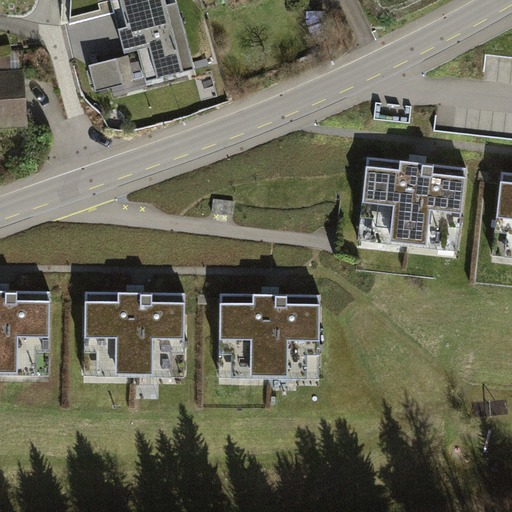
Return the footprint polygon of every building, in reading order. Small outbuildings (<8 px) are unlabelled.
[(166,0),(117,0),(113,1),(122,36),(126,53),(139,50),(140,53),(147,82),(195,70),(178,4),(168,7),(166,0)] [(133,71),(129,56),(117,60),(121,74),(133,71)] [(23,73),(0,74),(0,125),(26,124),(23,73)] [(465,171),(371,161),(363,239),(457,249),(465,171)] [(511,174),(505,174),(497,254),(511,255),(511,174)] [(48,294),(0,292),(0,373),(46,375),(48,294)] [(184,296),(87,295),(87,377),(183,377),(184,296)] [(320,297),(223,297),(223,378),(320,379),(320,297)]
